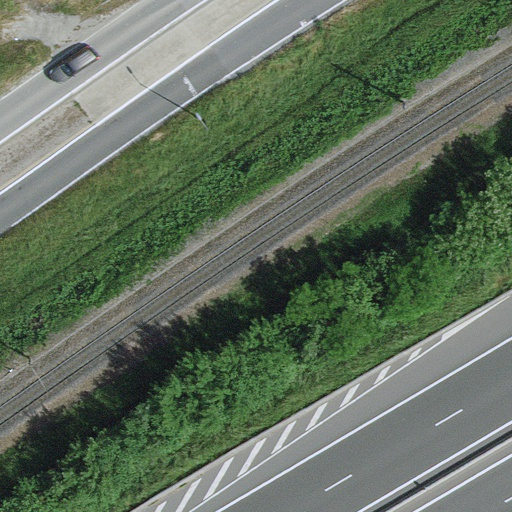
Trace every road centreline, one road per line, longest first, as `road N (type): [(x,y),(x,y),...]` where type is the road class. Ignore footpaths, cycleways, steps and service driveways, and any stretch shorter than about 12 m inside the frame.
road 1 (primary): [(0,213),(311,0)]
road 2 (motorway): [(511,375),(281,511)]
road 3 (primary): [(175,0),(0,121)]
